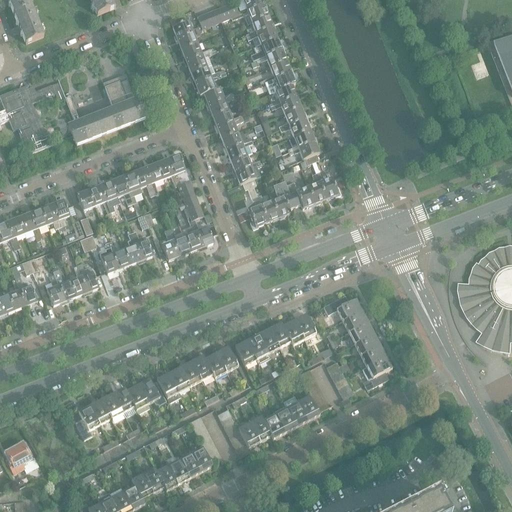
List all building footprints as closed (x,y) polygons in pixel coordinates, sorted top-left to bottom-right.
[(27,0),(7,0),(14,16),(32,9),(27,0)] [(110,0),(89,0),(97,17),(115,10),(110,0)] [(246,11),(237,14),(238,17),(263,7),(260,0),(247,0),(243,2),(246,11)] [(234,5),(217,12),(222,24),(231,20),(232,23),(240,20),(238,17),(237,14),(234,5)] [(263,7),(238,17),(240,20),(244,18),(247,27),(268,19),(263,7)] [(32,9),(14,16),(26,46),(44,39),(32,9)] [(208,16),(213,27),(215,26),(219,25),(214,13),(208,16)] [(203,18),(207,29),(211,28),(213,27),(208,16),(203,18)] [(177,42),(192,35),(202,32),(202,31),(200,29),(191,32),(188,24),(187,24),(185,18),(176,21),(179,27),(172,30),(177,42)] [(207,29),(203,18),(197,20),(200,29),(202,31),(207,29)] [(256,33),(246,37),(247,40),(272,30),(268,19),(247,27),(248,27),(252,25),(256,33)] [(255,50),(261,48),(277,41),(272,30),(247,40),(248,43),(252,41),(255,50)] [(192,35),(177,42),(182,53),(197,47),(193,38),(203,34),(202,32),(192,35)] [(511,35),(487,45),(511,108),(511,35)] [(256,63),(282,52),(277,41),(261,48),(265,56),(255,60),(256,63)] [(197,47),(182,53),(186,64),(211,55),(210,52),(200,55),(197,47)] [(270,70),(286,64),(282,52),(256,63),(258,66),(267,62),(270,70)] [(191,76),(206,69),(211,67),(208,59),(212,57),(211,55),(186,64),(191,76)] [(266,85),(291,75),(286,64),(270,70),(274,79),(265,83),(266,85)] [(206,69),(191,76),(195,87),(220,77),(219,74),(215,76),(211,67),(206,69)] [(280,93),(292,88),(295,86),(291,75),(266,85),(267,88),(276,84),(280,93)] [(200,98),(204,97),(215,92),(212,84),(221,80),(220,77),(195,87),(200,98)] [(138,101),(135,102),(127,81),(114,86),(113,83),(108,85),(109,87),(104,89),(105,90),(113,110),(80,123),(78,119),(73,121),(74,123),(75,125),(69,128),(69,127),(68,127),(76,148),(77,148),(77,147),(145,120),(146,121),(138,100),(138,101)] [(53,145),(49,138),(46,139),(36,113),(35,114),(32,106),(55,96),(58,104),(66,101),(59,84),(30,96),(29,92),(27,87),(0,98),(0,100),(5,112),(0,114),(0,131),(1,131),(0,128),(0,125),(9,122),(13,133),(17,131),(24,148),(28,146),(32,156),(53,147),(53,145)] [(271,110),(296,100),(292,88),(280,93),(276,94),(279,103),(270,107),(271,110)] [(208,108),(233,98),(232,96),(223,99),(219,91),(215,92),(204,97),(208,108)] [(233,98),(208,108),(213,120),(229,114),(225,105),(234,101),(233,98)] [(285,117),(301,111),(296,100),(271,110),(272,112),(281,108),(285,117)] [(280,132),(305,122),(301,111),(285,117),(288,126),(279,129),(280,132)] [(229,114),(213,120),(217,131),(242,121),(241,118),(232,122),(229,114)] [(242,121),(217,131),(222,142),(238,136),(234,127),(243,124),(242,121)] [(294,140),(310,133),(305,122),(280,132),(281,135),(291,131),(294,140)] [(289,155),(314,145),(310,133),(294,140),(289,142),(293,150),(288,152),(289,155)] [(226,153),(251,143),(250,141),(246,143),(242,134),(238,136),(222,142),(226,153)] [(251,143),(226,153),(231,165),(247,159),(252,157),(249,148),(252,146),(251,143)] [(314,145),(289,155),(291,157),(300,154),(303,162),(305,162),(316,157),(319,156),(314,145)] [(167,162),(178,189),(181,188),(176,177),(185,173),(179,157),(167,162)] [(316,157),(305,162),(306,163),(308,168),(311,166),(315,165),(319,163),(316,157)] [(247,159),(231,165),(235,176),(260,166),(259,163),(250,167),(247,159)] [(156,166),(162,183),(171,179),(175,190),(178,189),(167,162),(156,166)] [(144,171),(155,198),(156,198),(158,197),(153,186),(162,183),(156,166),(144,171)] [(240,188),(243,187),(254,182),(261,179),(257,171),(262,169),(260,166),(235,176),(240,188)] [(133,175),(139,192),(146,189),(151,200),(155,198),(144,171),(133,175)] [(122,180),(133,207),(136,206),(133,199),(141,196),(139,192),(133,175),(122,180)] [(315,176),(326,202),(333,200),(333,201),(341,198),(338,191),(336,192),(331,181),(329,175),(321,179),(319,175),(315,176)] [(308,190),(314,207),(315,208),(321,206),(320,205),(326,202),(315,176),(312,178),(313,183),(312,183),(314,188),(308,190)] [(110,184),(117,200),(123,198),(127,209),(133,207),(122,180),(110,184)] [(248,213),(253,224),(250,225),(253,233),(261,230),(261,228),(267,225),(261,209),(257,199),(254,189),(256,188),(254,182),(243,187),(245,193),(248,192),(251,202),(254,205),(248,210),(247,210),(248,213)] [(117,200),(110,184),(99,189),(110,216),(115,214),(112,206),(118,204),(117,200)] [(295,210),(286,188),(285,184),(273,188),(279,202),(272,205),(279,222),(285,220),(285,218),(290,216),(289,212),(295,210)] [(181,188),(178,189),(181,196),(190,220),(192,223),(194,222),(203,219),(190,185),(181,188)] [(286,188),(295,210),(301,208),(302,211),(308,209),(309,210),(315,208),(314,207),(308,190),(301,193),(299,187),(296,189),(294,185),(286,188)] [(88,193),(94,209),(103,206),(107,217),(110,216),(99,189),(88,193)] [(94,209),(88,193),(77,198),(83,214),(94,209)] [(279,222),(272,205),(263,208),(262,204),(263,204),(261,198),(257,199),(261,209),(267,225),(273,223),(273,224),(279,222)] [(52,207),(63,234),(65,233),(63,229),(66,228),(63,221),(70,218),(63,203),(52,207)] [(63,234),(52,207),(41,212),(47,227),(52,225),(55,232),(58,231),(60,235),(63,234)] [(47,227),(41,212),(29,216),(40,243),(42,242),(38,231),(47,227)] [(134,219),(131,212),(123,215),(126,222),(134,219)] [(249,222),(247,217),(245,218),(244,215),(237,218),(240,225),(249,222)] [(40,243),(29,216),(18,221),(24,236),(33,233),(37,244),(40,243)] [(149,216),(143,218),(148,229),(154,227),(149,216)] [(143,218),(138,221),(142,232),(148,229),(143,218)] [(182,233),(183,234),(190,255),(202,251),(192,223),(191,223),(190,220),(187,221),(190,229),(182,233)] [(24,236),(18,221),(6,225),(17,252),(20,251),(16,240),(24,236)] [(86,221),(82,223),(81,223),(86,238),(92,235),(86,221)] [(199,233),(194,222),(192,223),(202,251),(213,246),(213,247),(214,247),(211,240),(217,237),(213,228),(207,231),(207,230),(199,233)] [(17,252),(6,225),(0,227),(0,242),(1,246),(10,242),(14,253),(17,252)] [(83,238),(78,225),(72,227),(78,241),(83,238)] [(168,230),(179,259),(190,255),(183,234),(174,238),(170,229),(168,230)] [(179,259),(168,230),(165,231),(170,244),(161,248),(168,264),(179,259)] [(131,236),(142,264),(153,259),(146,243),(145,238),(138,241),(136,234),(131,236)] [(142,264),(131,236),(127,237),(130,243),(127,244),(130,249),(124,251),(130,268),(142,264)] [(92,238),(87,240),(91,252),(96,250),(92,238)] [(87,240),(80,243),(84,255),(91,252),(87,240)] [(108,245),(119,272),(130,268),(124,251),(118,254),(116,249),(113,250),(111,244),(108,245)] [(119,272),(108,245),(105,247),(107,252),(105,253),(106,255),(100,257),(101,260),(100,261),(107,277),(119,272)] [(66,254),(64,249),(57,252),(59,257),(66,254)] [(486,260),(479,268),(478,267),(479,267),(476,266),(471,276),(469,287),(459,287),(460,301),(459,301),(460,301),(464,314),(464,315),(472,326),(483,335),(482,335),(483,335),(483,336),(483,335),(495,341),(495,342),(496,342),(509,344),(510,344),(511,344),(511,249),(505,250),(504,250),(495,254),(495,253),(494,253),(494,254),(486,260),(486,259),(485,259),(485,260),(486,260)] [(34,261),(29,263),(33,275),(38,272),(34,261)] [(29,263),(23,266),(27,277),(33,275),(29,263)] [(77,269),(87,296),(99,291),(90,270),(84,272),(82,268),(77,269)] [(70,285),(76,300),(87,296),(77,269),(74,270),(79,281),(70,285)] [(53,274),(54,277),(54,278),(65,304),(76,300),(70,285),(64,287),(58,272),(53,274)] [(65,304),(54,278),(54,277),(49,279),(53,291),(47,293),(53,309),(65,304)] [(16,282),(26,309),(37,304),(31,289),(25,292),(20,281),(16,282)] [(26,309),(16,282),(13,283),(17,294),(9,298),(15,313),(26,309)] [(15,313),(9,298),(0,301),(0,300),(0,309),(3,318),(15,313)] [(349,306),(345,298),(323,310),(328,319),(338,313),(343,323),(362,313),(356,302),(349,306)] [(343,323),(349,335),(368,325),(362,313),(343,323)] [(294,323),(305,343),(316,337),(306,317),(294,323)] [(283,329),(293,349),(305,343),(294,323),(283,329)] [(268,332),(279,352),(291,345),(293,349),(283,329),(281,325),(268,332)] [(349,335),(355,346),(374,336),(368,325),(349,335)] [(257,338),(268,357),(279,352),(268,332),(257,338)] [(355,346),(361,358),(380,348),(374,336),(355,346)] [(247,343),(257,363),(259,367),(270,361),(268,357),(257,338),(247,343)] [(330,345),(334,351),(338,349),(334,342),(330,345)] [(257,363),(247,343),(235,350),(245,369),(257,363)] [(361,358),(367,370),(386,359),(380,348),(361,358)] [(227,375),(239,369),(228,350),(216,356),(227,375)] [(227,375),(216,356),(205,362),(203,358),(202,358),(213,378),(215,381),(227,375)] [(191,364),(201,384),(208,381),(213,378),(202,358),(191,364)] [(386,359),(367,370),(362,372),(368,383),(363,386),(367,393),(389,382),(385,375),(392,371),(386,359)] [(179,370),(190,390),(201,384),(191,364),(179,370)] [(329,376),(340,370),(339,370),(337,365),(326,370),(329,376)] [(332,381),(342,375),(343,376),(350,372),(347,366),(342,368),(339,370),(340,370),(329,376),(332,381)] [(168,376),(178,396),(190,390),(179,370),(168,376)] [(309,373),(299,378),(302,384),(312,378),(309,373)] [(345,381),(343,376),(342,375),(332,381),(335,387),(345,381)] [(178,396),(168,376),(156,382),(167,402),(178,396)] [(305,389),(315,384),(312,378),(302,384),(305,389)] [(337,392),(348,386),(345,381),(335,387),(337,392)] [(138,388),(148,408),(154,405),(155,407),(159,408),(166,405),(156,385),(152,387),(149,382),(138,388)] [(307,394),(318,389),(315,384),(305,389),(307,394)] [(340,397),(351,392),(348,386),(337,392),(340,397)] [(126,394),(136,414),(138,417),(150,411),(148,408),(138,388),(126,394)] [(310,400),(321,394),(318,389),(307,394),(310,399),(310,400)] [(113,396),(123,416),(125,420),(136,414),(126,394),(124,390),(113,396)] [(348,400),(354,397),(351,392),(340,397),(343,403),(348,400)] [(313,405),(323,399),(321,394),(310,400),(313,405)] [(101,402),(111,422),(123,416),(113,396),(101,402)] [(298,405),(308,424),(309,424),(314,422),(314,421),(320,418),(318,416),(315,410),(313,405),(310,400),(310,399),(298,405)] [(315,410),(326,405),(323,399),(313,405),(315,410)] [(89,408),(100,428),(111,422),(101,402),(89,408)] [(286,411),(297,430),(298,430),(303,428),(302,427),(308,424),(298,405),(286,411)] [(318,416),(329,410),(326,405),(315,410),(318,416)] [(100,428),(89,408),(78,414),(82,422),(75,425),(84,443),(92,439),(89,434),(100,428)] [(275,417),(285,436),(286,436),(291,434),(291,433),(297,430),(286,411),(275,417)] [(228,413),(217,418),(220,423),(231,417),(228,413)] [(223,428),(233,423),(231,417),(220,423),(223,428)] [(264,423),(274,442),(275,442),(280,440),(279,439),(285,436),(275,417),(264,423)] [(250,426),(260,445),(261,444),(261,445),(266,442),(271,439),(273,443),(274,442),(264,423),(262,419),(250,426)] [(203,425),(200,420),(190,426),(192,431),(203,425)] [(225,434),(236,428),(233,423),(223,428),(225,434)] [(203,425),(192,431),(195,436),(206,430),(203,425)] [(260,445),(250,426),(238,432),(239,433),(242,438),(245,444),(247,449),(248,451),(250,450),(250,451),(255,448),(260,445)] [(239,433),(238,432),(236,428),(225,434),(228,439),(239,433)] [(206,430),(195,436),(198,441),(209,436),(206,430)] [(231,444),(242,438),(239,433),(228,439),(231,444)] [(209,436),(198,441),(201,447),(211,441),(209,436)] [(234,449),(245,444),(242,438),(231,444),(234,449)] [(211,441),(201,447),(203,451),(204,452),(214,446),(211,441)] [(109,446),(112,450),(119,446),(117,442),(109,446)] [(236,455),(247,449),(245,444),(234,449),(236,455)] [(30,463),(22,446),(12,451),(12,450),(6,453),(7,454),(6,455),(10,462),(7,464),(14,477),(24,472),(21,467),(30,463)] [(214,446),(204,452),(206,457),(217,452),(214,446)] [(236,455),(239,460),(250,455),(248,451),(247,449),(236,455)] [(191,457),(201,476),(202,475),(203,476),(208,473),(207,473),(213,470),(212,468),(209,463),(208,461),(206,457),(204,452),(203,451),(191,457)] [(217,452),(206,457),(208,461),(209,463),(220,457),(217,452)] [(180,463),(189,482),(191,481),(191,482),(196,479),(201,476),(191,457),(180,463)] [(212,468),(222,463),(223,462),(220,457),(209,463),(212,468)] [(189,482),(180,463),(168,469),(177,488),(179,487),(180,488),(184,485),(189,482)] [(164,490),(166,494),(168,493),(168,494),(173,491),(177,488),(168,469),(157,475),(164,490)] [(159,493),(164,490),(157,475),(155,471),(144,477),(154,496),(155,496),(160,494),(159,493)] [(154,496),(144,477),(131,483),(134,489),(141,502),(142,502),(143,502),(148,500),(148,499),(154,496)] [(23,486),(20,480),(14,484),(18,489),(23,486)] [(134,489),(123,495),(131,511),(137,511),(139,511),(139,510),(145,507),(142,502),(141,502),(134,489)] [(131,511),(123,495),(121,490),(109,496),(111,501),(117,511),(131,511)] [(441,511),(440,509),(443,508),(440,500),(438,501),(437,499),(435,500),(434,497),(404,511),(441,511)] [(117,511),(111,501),(100,507),(102,511),(117,511)]
